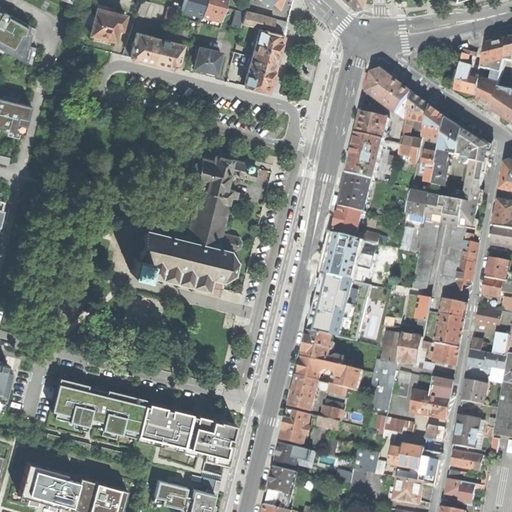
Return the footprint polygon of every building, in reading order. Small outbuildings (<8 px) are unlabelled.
[(144,0),(141,0),(137,13),(145,16),(150,2),(144,0)] [(183,0),(181,9),(201,15),(205,0),(183,0)] [(227,0),(205,0),(201,15),(221,21),(227,0)] [(360,8),(361,0),(342,0),(352,10),(357,9),(360,8)] [(95,16),(92,26),(90,34),(102,37),(114,40),(117,28),(121,29),(125,15),(106,10),(107,6),(98,4),(95,16)] [(166,13),(179,17),(181,9),(168,6),(166,13)] [(259,28),(272,31),(275,17),(271,16),(245,9),(244,12),(242,23),(244,24),(259,28)] [(240,28),(242,23),(244,12),(235,10),(231,26),(240,28)] [(0,42),(22,55),(20,60),(32,66),(37,48),(24,45),(25,40),(32,42),(35,29),(29,26),(29,25),(6,12),(5,12),(4,12),(2,12),(1,12),(0,13),(0,42)] [(177,24),(179,17),(166,13),(164,20),(177,24)] [(84,24),(92,26),(95,16),(87,14),(84,24)] [(275,17),(272,31),(283,35),(287,20),(275,17)] [(259,28),(252,56),(276,63),(280,47),(283,35),(272,31),(259,28)] [(137,32),(131,57),(142,60),(153,63),(159,37),(137,32)] [(182,43),(159,37),(153,63),(165,66),(176,68),(182,43)] [(497,54),(505,56),(510,39),(499,42),(488,45),(486,52),(485,56),(491,58),(490,60),(491,60),(489,70),(493,71),(497,54)] [(0,48),(20,60),(22,55),(0,42),(0,48)] [(199,46),(194,67),(205,70),(216,72),(221,52),(209,49),(199,46)] [(487,69),(489,70),(491,60),(490,60),(491,58),(485,56),(486,52),(482,68),(487,70),(487,69)] [(467,65),(469,56),(463,54),(461,64),(467,65)] [(506,56),(505,56),(497,54),(493,71),(495,71),(502,73),(506,56)] [(244,85),(268,92),(272,77),(276,63),(252,56),(244,85)] [(471,66),(467,65),(461,64),(459,71),(469,74),(471,66)] [(397,114),(411,93),(382,71),(377,72),(372,74),(368,92),(397,114)] [(469,74),(459,71),(454,90),(463,92),(475,95),(479,77),(469,74)] [(498,88),(499,84),(495,83),(484,80),(478,101),(485,105),(493,111),(498,88)] [(508,105),(511,104),(511,101),(511,90),(498,88),(493,111),(498,114),(501,117),(502,115),(502,112),(503,109),(505,107),(508,105)] [(406,118),(411,93),(397,114),(405,121),(406,118)] [(411,93),(406,118),(412,120),(425,123),(429,107),(421,100),(411,93)] [(26,104),(0,97),(0,128),(24,134),(28,117),(23,116),(26,104)] [(511,119),(511,103),(511,104),(508,105),(505,107),(503,109),(502,112),(502,115),(503,116),(504,118),(506,119),(508,120),(510,120),(511,119)] [(438,113),(429,107),(425,123),(423,137),(441,141),(445,119),(438,113)] [(360,124),(357,134),(384,141),(389,119),(380,117),(380,116),(373,114),(372,115),(362,113),(360,124)] [(408,138),(412,120),(406,118),(405,121),(400,144),(400,147),(406,148),(408,138)] [(445,178),(448,177),(450,166),(449,166),(450,160),(449,155),(452,154),(459,155),(464,131),(455,125),(445,119),(441,141),(439,154),(435,170),(433,184),(443,187),(445,178)] [(475,220),(478,207),(485,168),(489,151),(488,146),(477,139),(464,131),(459,155),(463,156),(462,162),(464,163),(466,164),(472,165),(466,193),(461,192),(459,192),(455,194),(455,200),(451,200),(447,221),(454,222),(468,225),(474,226),(475,220)] [(375,180),(384,141),(357,134),(353,152),(348,174),(372,179),(375,180)] [(419,158),(422,141),(408,138),(406,148),(400,147),(398,153),(419,158)] [(427,169),(435,170),(439,154),(432,152),(425,151),(422,167),(427,169)] [(398,157),(397,159),(418,164),(419,158),(398,153),(398,157)] [(0,155),(0,162),(8,165),(9,157),(0,155)] [(397,159),(398,157),(391,155),(389,165),(396,166),(397,159)] [(256,168),(254,167),(253,170),(250,172),(247,171),(245,169),(245,166),(245,165),(246,164),(232,160),(214,156),(213,161),(205,159),(203,156),(199,158),(196,160),(198,164),(194,180),(200,182),(198,189),(205,191),(221,195),(219,200),(229,202),(230,197),(235,198),(237,191),(232,190),(225,188),(227,181),(228,173),(242,176),(254,179),(256,168)] [(511,161),(509,163),(506,164),(502,190),(511,191),(511,161)] [(466,164),(461,192),(466,193),(472,165),(466,164)] [(435,170),(427,169),(426,175),(424,183),(433,184),(435,170)] [(372,179),(348,174),(344,188),(343,191),(340,206),(362,212),(364,212),(372,179)] [(219,200),(221,195),(205,191),(198,189),(187,234),(175,231),(175,230),(174,230),(174,228),(173,228),(172,229),(171,229),(170,231),(158,227),(159,225),(147,222),(145,228),(141,227),(140,229),(143,230),(142,231),(144,232),(137,258),(134,257),(130,272),(146,276),(146,274),(160,278),(159,282),(161,283),(162,279),(175,282),(174,286),(176,287),(177,282),(190,286),(189,290),(191,291),(192,286),(207,290),(208,292),(210,292),(208,288),(209,286),(220,289),(222,284),(223,283),(223,280),(232,274),(235,276),(236,274),(234,272),(236,262),(239,261),(239,259),(236,260),(230,250),(232,249),(234,249),(239,247),(240,242),(237,237),(234,236),(221,233),(229,202),(219,200)] [(431,195),(417,193),(412,191),(407,214),(426,217),(431,195)] [(440,220),(447,221),(451,200),(431,195),(426,217),(440,220)] [(500,200),(495,226),(511,229),(511,202),(510,202),(500,200)] [(361,215),(362,212),(340,206),(337,219),(333,233),(356,239),(357,235),(361,215)] [(425,223),(439,226),(440,220),(426,217),(425,223)] [(479,221),(475,220),(474,226),(468,225),(468,228),(477,230),(479,221)] [(453,228),(467,231),(468,228),(468,225),(454,222),(453,228)] [(438,232),(439,226),(425,223),(424,230),(438,232)] [(400,249),(409,251),(414,229),(405,227),(400,249)] [(511,246),(511,230),(494,227),(493,235),(492,243),(511,246)] [(466,234),(467,231),(453,228),(451,235),(466,238),(466,234)] [(436,239),(438,232),(424,230),(423,236),(436,239)] [(365,232),(365,235),(364,240),(377,244),(379,244),(381,236),(365,232)] [(356,239),(333,233),(332,237),(323,272),(369,283),(377,244),(364,240),(356,239)] [(474,236),(466,234),(466,238),(465,242),(473,243),(474,236)] [(465,242),(466,238),(451,235),(450,241),(465,244),(465,242)] [(388,237),(381,236),(379,244),(386,246),(388,237)] [(435,245),(436,239),(423,236),(421,242),(435,245)] [(464,251),(465,244),(450,241),(449,248),(464,251)] [(420,249),(434,251),(435,245),(421,242),(420,249)] [(462,257),(462,260),(476,262),(477,254),(479,244),(473,243),(465,242),(465,244),(464,251),(462,257)] [(462,257),(464,251),(449,248),(448,255),(462,257)] [(433,258),(434,251),(420,249),(419,253),(419,256),(433,258)] [(462,260),(462,257),(448,255),(447,261),(461,264),(462,260)] [(431,264),(433,258),(419,256),(418,262),(431,264)] [(504,281),(507,281),(511,262),(489,258),(487,267),(485,277),(504,281)] [(460,270),(458,278),(464,279),(472,281),(474,272),(476,262),(462,260),(461,264),(460,270)] [(460,270),(461,264),(447,261),(445,268),(460,270)] [(430,271),(431,264),(418,262),(416,268),(430,271)] [(429,277),(430,271),(416,268),(415,275),(429,277)] [(458,278),(460,270),(445,268),(444,277),(458,280),(458,278)] [(323,272),(309,331),(338,338),(357,342),(371,284),(369,283),(323,272)] [(428,284),(429,277),(415,275),(414,281),(428,284)] [(457,288),(458,280),(444,277),(442,285),(457,288)] [(503,288),(504,281),(485,277),(484,286),(483,293),(501,297),(503,288)] [(462,291),(464,279),(458,278),(458,280),(457,288),(456,290),(462,291)] [(426,290),(428,284),(414,281),(412,288),(426,290)] [(511,282),(507,281),(504,281),(503,288),(511,289),(511,282)] [(405,326),(426,330),(432,298),(425,297),(411,295),(405,326)] [(511,298),(504,297),(502,311),(503,311),(511,312),(511,298)] [(466,312),(468,304),(444,299),(441,314),(465,318),(466,312)] [(500,328),(503,311),(502,311),(480,307),(478,316),(477,324),(500,328)] [(508,330),(511,330),(511,312),(503,311),(500,328),(508,330)] [(465,318),(441,314),(435,343),(437,343),(460,347),(462,332),(465,318)] [(302,358),(343,367),(345,361),(345,358),(336,356),(333,358),(329,358),(329,355),(331,354),(331,351),(333,350),(334,347),(331,347),(334,337),(308,331),(305,345),(302,358)] [(382,361),(398,364),(398,361),(403,334),(388,331),(382,360),(382,361)] [(403,334),(398,361),(419,365),(420,362),(422,349),(424,341),(424,338),(403,334)] [(509,346),(511,339),(506,338),(498,336),(495,354),(508,356),(508,353),(509,346)] [(472,350),(482,352),(484,342),(474,340),(472,350)] [(424,341),(422,349),(430,350),(431,342),(424,341)] [(437,343),(435,352),(434,360),(434,362),(456,366),(458,358),(460,347),(437,343)] [(485,365),(487,354),(472,351),(471,358),(469,366),(485,368),(485,365)] [(495,427),(494,434),(511,438),(511,353),(508,353),(508,356),(508,357),(505,369),(503,381),(503,384),(497,418),(495,427)] [(508,357),(487,354),(485,365),(489,366),(493,367),(505,369),(508,357)] [(297,376),(319,381),(322,371),(328,370),(336,372),(338,374),(336,385),(348,388),(348,389),(358,391),(363,371),(351,369),(343,367),(302,358),(300,366),(297,376)] [(382,361),(382,360),(377,359),(374,373),(370,394),(370,396),(391,400),(398,364),(382,361)] [(433,364),(420,362),(419,365),(419,367),(432,370),(433,364)] [(490,382),(503,384),(503,381),(505,369),(493,367),(490,382)] [(412,374),(401,372),(398,383),(402,383),(410,385),(412,374)] [(420,375),(412,374),(410,385),(417,386),(420,375)] [(320,388),(321,381),(319,381),(297,376),(293,392),(290,406),(312,411),(318,387),(320,388)] [(432,394),(440,395),(443,379),(435,377),(432,394)] [(453,380),(443,379),(440,395),(450,397),(452,389),(453,380)] [(122,427),(138,431),(144,404),(128,400),(130,394),(118,391),(118,392),(120,393),(119,397),(103,393),(99,392),(98,394),(92,392),(92,391),(87,389),(88,384),(70,380),(68,387),(59,384),(53,410),(55,410),(69,414),(68,420),(87,424),(88,422),(94,423),(93,426),(120,433),(122,427)] [(465,390),(463,401),(484,404),(487,384),(467,380),(465,390)] [(321,381),(320,388),(321,390),(327,392),(328,390),(330,383),(321,381)] [(336,385),(330,383),(328,390),(347,395),(348,389),(348,388),(336,385)] [(407,398),(410,385),(402,383),(399,396),(407,398)] [(440,395),(432,394),(414,390),(410,411),(446,418),(448,407),(450,397),(440,395)] [(146,398),(130,394),(128,400),(144,404),(146,398)] [(370,396),(368,406),(378,408),(389,410),(391,400),(370,396)] [(148,405),(144,404),(138,431),(137,434),(185,445),(192,414),(192,413),(171,408),(171,409),(166,408),(166,406),(148,402),(148,405)] [(326,402),(322,418),(340,422),(343,411),(344,406),(326,402)] [(286,424),(282,439),(303,444),(306,435),(309,436),(311,428),(308,427),(311,415),(289,410),(286,424)] [(225,421),(219,419),(219,421),(213,419),(213,418),(197,414),(196,415),(192,414),(185,445),(137,434),(136,437),(136,439),(156,444),(162,446),(198,454),(203,456),(203,458),(227,464),(232,444),(225,443),(227,437),(231,438),(235,423),(225,421)] [(387,417),(378,415),(375,429),(380,430),(384,431),(384,429),(387,418),(387,417)] [(457,429),(454,445),(479,450),(481,435),(484,421),(460,416),(457,429)] [(338,431),(340,422),(322,418),(318,417),(316,425),(334,430),(338,431)] [(387,418),(384,429),(397,432),(406,434),(408,423),(387,418)] [(406,434),(412,435),(415,424),(408,423),(406,434)] [(430,425),(427,437),(436,439),(438,426),(430,425)] [(383,437),(395,440),(397,432),(384,429),(384,431),(383,437)] [(47,433),(45,439),(57,442),(59,436),(47,433)] [(487,436),(485,436),(481,435),(479,450),(484,451),(487,436)] [(500,439),(493,438),(491,452),(498,453),(500,439)] [(70,439),(68,445),(88,450),(90,444),(70,439)] [(297,464),(298,457),(306,459),(308,450),(281,443),(279,452),(276,462),(296,466),(297,464)] [(404,449),(400,467),(414,469),(421,471),(425,451),(425,449),(404,445),(404,449)] [(101,447),(99,453),(120,458),(121,451),(101,447)] [(390,465),(400,467),(404,449),(393,447),(390,465)] [(354,468),(368,471),(375,473),(378,461),(380,453),(358,449),(355,462),(354,468)] [(316,452),(308,450),(306,459),(298,457),(297,464),(303,465),(312,468),(313,465),(316,452)] [(453,457),(451,465),(481,470),(483,455),(454,450),(453,457)] [(437,470),(440,456),(425,454),(420,481),(424,482),(435,484),(437,470)] [(375,473),(384,475),(386,462),(378,461),(375,473)] [(34,467),(25,465),(17,493),(37,498),(39,494),(47,496),(45,501),(70,508),(79,476),(72,474),(68,473),(54,469),(50,467),(35,463),(34,467)] [(271,482),(269,490),(292,496),(293,492),(294,488),(298,473),(275,467),(271,482)] [(368,471),(354,468),(353,474),(350,486),(348,494),(347,501),(361,504),(368,471)] [(419,481),(421,471),(414,469),(411,472),(411,474),(399,472),(398,477),(399,477),(419,481)] [(449,479),(464,482),(465,476),(465,473),(450,470),(449,479)] [(344,485),(350,486),(353,474),(339,471),(339,472),(337,483),(344,485)] [(85,477),(79,476),(70,508),(83,511),(84,507),(89,508),(88,511),(119,511),(126,489),(89,478),(85,477)] [(201,483),(207,485),(214,487),(216,479),(203,476),(201,483)] [(399,477),(395,500),(420,505),(422,493),(424,482),(420,481),(419,481),(399,477)] [(207,485),(206,489),(218,491),(221,480),(216,479),(214,487),(207,485)] [(447,486),(446,495),(460,498),(459,503),(472,506),(475,489),(476,484),(472,483),(464,482),(449,479),(447,486)] [(166,482),(158,480),(154,496),(163,498),(162,503),(181,508),(186,489),(187,487),(166,482)] [(180,511),(212,511),(218,491),(206,489),(206,492),(193,489),(192,491),(186,489),(181,508),(180,511)] [(288,510),(292,496),(269,490),(266,505),(288,510)]
